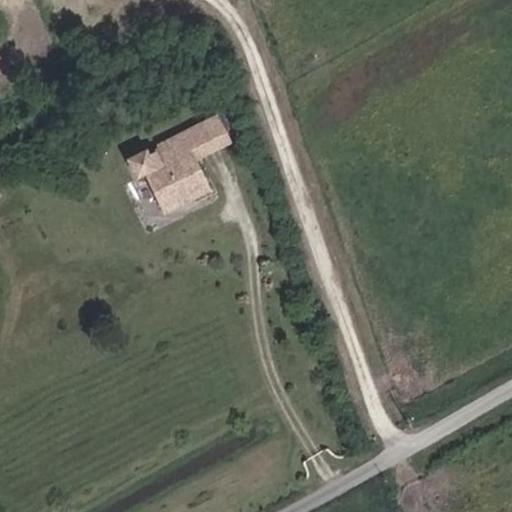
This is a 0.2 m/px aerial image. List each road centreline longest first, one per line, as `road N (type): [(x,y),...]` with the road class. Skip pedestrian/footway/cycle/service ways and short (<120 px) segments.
road 1 (track): [(203,0),(239,21),(363,361),(406,445)]
road 2 (unclassified): [(292,511),(511,384)]
